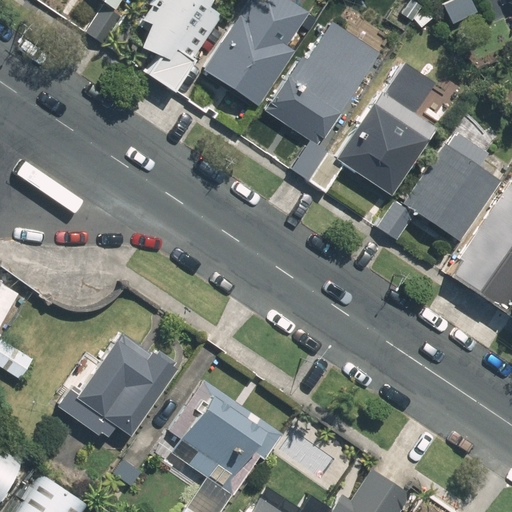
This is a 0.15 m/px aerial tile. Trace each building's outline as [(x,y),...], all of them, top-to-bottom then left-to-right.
[(81,0),(94,9),(79,31),(100,46),(121,17),(107,7),(111,0),(81,0)] [(146,0),(131,22),(141,29),(126,51),(143,63),(133,77),(161,97),(214,22),(196,9),(202,0),(146,0)] [(275,0),(247,0),(194,74),(246,111),(287,54),(277,47),(299,17),(275,0)] [(402,0),(396,0),(382,20),(410,38),(425,16),(402,0)] [(511,0),(501,0),(511,24),(511,0)] [(301,184),(321,153),(311,147),(382,42),(348,19),(339,32),(323,22),(296,61),(290,57),(254,110),(303,143),(283,172),(301,184)] [(321,153),(301,184),(316,194),(333,170),(378,200),(426,129),(405,115),(428,82),(395,60),(329,159),(321,153)] [(430,148),(394,203),(388,199),(370,228),(390,241),(404,219),(448,247),(488,186),(430,148)] [(511,190),(500,182),(434,280),(497,322),(511,299),(511,190)] [(169,380),(180,364),(176,361),(179,357),(161,346),(158,349),(154,346),(152,349),(123,329),(83,388),(74,382),(62,399),(105,428),(85,458),(110,475),(173,383),(169,380)] [(1,334),(0,335),(0,362),(23,377),(36,357),(1,334)] [(196,487),(179,511),(222,511),(235,493),(262,454),(266,457),(283,432),(202,377),(187,399),(168,426),(160,438),(149,455),(196,487)] [(0,496),(25,458),(0,441),(0,496)] [(345,490),(328,511),(288,511),(264,494),(251,511),(404,511),(417,493),(377,464),(354,496),(345,490)] [(44,470),(15,511),(80,511),(88,501),(44,470)]
